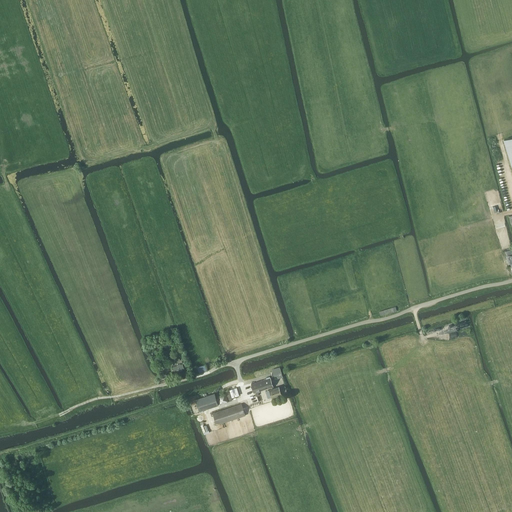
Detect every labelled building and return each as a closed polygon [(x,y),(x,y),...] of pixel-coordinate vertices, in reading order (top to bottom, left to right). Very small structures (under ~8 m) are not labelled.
[(175,361),(172,362),(173,365),(175,371),(184,368),(182,362),(183,362),(182,359),(180,359),(180,358),(174,359),(175,361)] [(280,370),(273,372),(273,373),(274,377),(276,376),(277,379),(282,378),(281,375),(280,371),(280,370)] [(273,386),(270,377),(251,384),(254,393),(273,386)] [(271,397),(282,394),(279,386),(269,390),(271,397)] [(200,411),(219,404),(215,393),(196,399),(200,411)] [(218,396),(220,403),(228,401),(226,393),(218,396)] [(245,416),(242,404),(212,413),(216,425),(245,416)]
